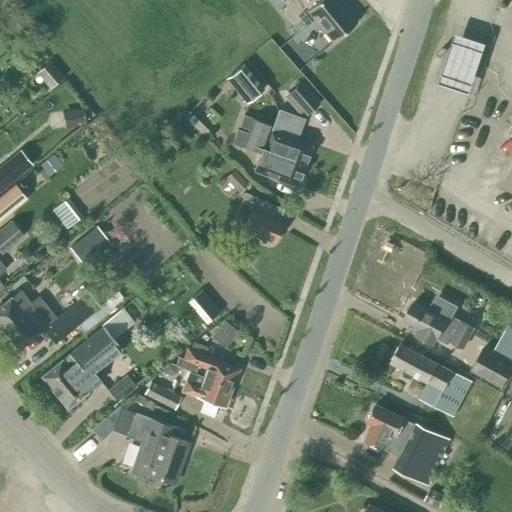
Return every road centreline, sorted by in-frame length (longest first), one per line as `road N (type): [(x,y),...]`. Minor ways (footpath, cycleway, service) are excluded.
road 1 (tertiary): [(250,511),(363,193)]
road 2 (tertiary): [(363,193),(424,0)]
road 3 (unclassified): [(511,283),(363,193)]
road 4 (unclassified): [(88,511),(0,412)]
